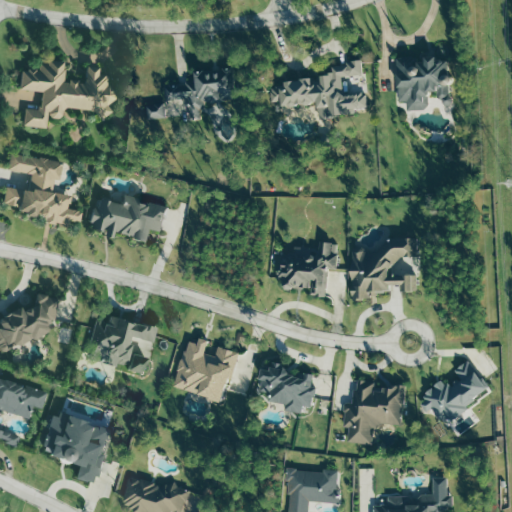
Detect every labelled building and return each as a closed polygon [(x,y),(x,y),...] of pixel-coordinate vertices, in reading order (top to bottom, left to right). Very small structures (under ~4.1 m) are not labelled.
[(404,101),(413,101),(413,109),(434,108),(434,96),(442,93),(449,107),(452,107),(460,104),(453,84),(465,84),(465,83),(456,60),(456,56),(446,56),(410,69),(400,68),(402,75),(404,101)] [(372,111),(371,93),(358,94),(358,87),(367,86),(366,59),(350,60),(351,65),(337,66),(338,78),(281,81),(283,106),(326,104),(327,114),(372,111)] [(48,92),(47,97),(41,110),(29,108),(27,126),(51,129),(52,116),(58,118),(65,119),(70,107),(88,110),(105,118),(116,115),(114,103),(118,102),(112,76),(105,75),(106,68),(94,66),(93,75),(90,82),(79,80),(68,83),(71,62),(63,61),(56,63),(47,62),(43,70),(38,69),(27,72),(25,89),(48,92)] [(245,98),(241,67),(192,72),(193,83),(168,86),(169,94),(153,96),(155,118),(185,115),(186,120),(208,117),(207,103),(245,98)] [(67,163),(16,153),(12,170),(34,174),(31,191),(11,187),(7,207),(52,216),(51,223),(73,227),(74,220),(85,222),(87,211),(74,209),(76,196),(57,192),(59,179),(64,180),(67,163)] [(152,242),(156,228),(167,231),(174,206),(146,199),(145,203),(136,201),(135,206),(106,199),(103,210),(99,209),(94,230),(120,236),(120,234),(152,242)] [(421,291),(421,274),(405,275),(405,255),(419,254),(419,237),(386,238),(386,250),(358,251),(358,299),(377,299),(377,292),(421,291)] [(0,337),(7,354),(58,334),(53,323),(62,320),(51,292),(38,297),(41,305),(0,320),(0,337)] [(162,328),(116,317),(114,326),(106,324),(102,343),(114,346),(110,362),(131,368),(130,369),(150,374),(158,343),(162,328)] [(178,387),(231,402),(245,351),(222,345),(220,355),(212,352),(215,340),(206,337),(205,343),(192,339),(178,387)] [(426,394),(440,420),(453,412),(456,416),(499,391),(487,370),(480,374),(473,361),(458,369),(464,378),(452,384),(450,380),(426,394)] [(315,373),(264,364),(259,391),(270,393),(268,404),(301,410),(303,404),(309,406),(315,373)] [(2,379),(1,382),(0,381),(0,437),(22,442),(24,435),(0,429),(0,425),(3,411),(35,418),(38,407),(47,409),(51,391),(2,379)] [(404,387),(375,385),(375,381),(355,380),(353,404),(345,403),(343,428),(348,428),(347,441),(372,443),(374,422),(401,424),(404,387)] [(85,463),(81,479),(102,484),(112,442),(114,442),(118,427),(74,417),(70,436),(58,433),(53,456),(85,463)] [(343,502),(345,472),(295,469),(291,511),(313,511),(315,500),(343,502)] [(187,511),(195,489),(172,481),(170,487),(136,476),(127,505),(148,511),(176,511),(177,511),(179,511),(187,511)] [(456,511),(455,492),(424,494),(425,503),(417,504),(416,495),(393,496),(394,503),(378,504),(378,511),(456,511)]
